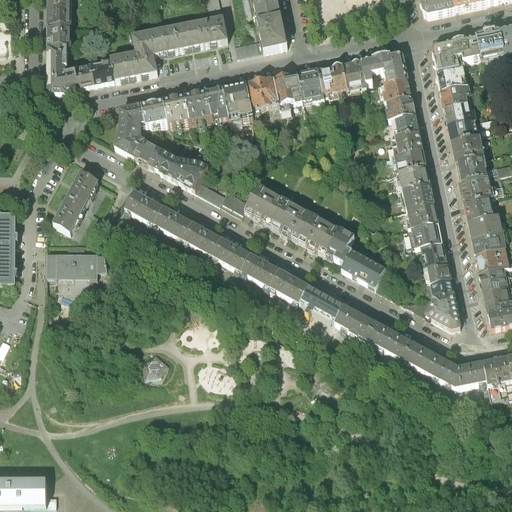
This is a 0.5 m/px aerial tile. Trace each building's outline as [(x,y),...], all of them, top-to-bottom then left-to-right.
[(109,0),(95,0),(99,14),(113,11),(109,0)] [(204,0),(211,27),(223,24),(217,0),(204,0)] [(282,26),(276,0),(266,0),(252,3),(258,31),(282,26)] [(444,0),(420,0),(421,2),(424,17),(431,22),(457,16),(454,6),(453,1),(445,3),(444,0)] [(460,0),(461,5),(454,6),(457,16),(461,15),(488,9),(486,0),(460,0)] [(504,0),(486,0),(488,9),(503,6),(505,6),(504,0)] [(72,1),(49,1),(49,4),(49,15),(71,17),(72,1)] [(71,17),(49,15),(49,30),(49,34),(71,34),(71,17)] [(112,70),(116,88),(135,84),(158,79),(155,65),(154,62),(167,60),(191,54),(216,49),(228,47),(223,24),(211,27),(131,44),(135,61),(111,66),(112,70)] [(282,26),(258,31),(262,46),(264,57),(287,52),(282,26)] [(71,34),(49,34),(49,37),(49,54),(68,54),(72,54),(71,34)] [(511,35),(500,38),(506,67),(511,65),(511,35)] [(487,40),(476,43),(482,71),(506,67),(500,38),(487,40)] [(464,74),(482,71),(476,43),(435,51),(432,56),(436,77),(437,79),(464,74)] [(262,46),(237,51),(239,62),(264,57),(262,46)] [(68,54),(49,54),(49,75),(49,99),(79,96),(77,77),(68,80),(68,54)] [(389,88),(408,83),(403,62),(397,58),(364,65),(362,66),(368,89),(374,88),(373,79),(387,77),(389,88)] [(360,66),(344,69),(349,97),(363,94),(368,93),(368,89),(362,66),(360,66)] [(322,74),(319,75),(325,103),(330,102),(331,107),(341,105),(341,100),(350,99),(349,97),(344,69),(322,74)] [(93,74),(96,92),(106,91),(116,88),(112,70),(93,74)] [(77,77),(79,96),(82,95),(96,92),(93,74),(77,77)] [(437,82),(441,97),(468,91),(464,74),(437,79),(437,82)] [(317,75),(300,79),(305,105),(314,105),(314,108),(326,106),(325,103),(319,75),(317,75)] [(297,79),(276,84),(282,116),(293,114),(292,108),(305,105),(300,79),(297,79)] [(410,93),(408,83),(389,88),(380,91),(382,101),(386,101),(387,108),(412,103),(410,93)] [(265,86),(249,89),(253,116),(271,113),(272,120),(283,119),(282,116),(276,84),(265,86)] [(246,90),(224,95),(231,123),(241,121),(242,125),(254,123),(253,116),(249,89),(246,90)] [(441,99),(444,114),(468,110),(472,109),(470,91),(468,91),(441,97),(441,99)] [(222,95),(208,98),(214,124),(221,122),(222,128),(231,127),(231,123),(224,95),(222,95)] [(189,102),(187,102),(192,129),(214,124),(208,98),(189,102)] [(168,106),(166,107),(170,129),(171,132),(192,129),(187,102),(168,106)] [(415,116),(412,103),(387,108),(390,125),(393,124),(416,120),(415,116)] [(147,111),(144,111),(148,132),(170,129),(166,107),(147,111)] [(448,130),(448,132),(476,127),(474,118),(470,119),(468,110),(444,114),(448,130)] [(115,153),(136,163),(145,146),(141,143),(143,134),(148,132),(144,111),(120,116),(120,133),(120,141),(115,153)] [(419,133),(416,120),(393,124),(396,142),(419,137),(419,133)] [(449,135),(452,148),(479,142),(482,142),(480,134),(477,135),(476,127),(448,132),(449,135)] [(423,151),(419,137),(396,142),(392,143),(396,161),(423,155),(423,151)] [(455,164),(456,170),(483,165),(479,142),(452,148),(455,164)] [(140,166),(154,174),(164,156),(145,146),(136,163),(140,166)] [(424,158),(423,155),(396,161),(400,178),(427,173),(424,158)] [(192,194),(196,197),(202,187),(210,173),(203,169),(182,167),(164,156),(154,174),(182,189),(192,194)] [(457,174),(460,190),(488,185),(483,165),(456,170),(457,174)] [(430,188),(427,173),(400,178),(394,180),(398,197),(404,196),(431,191),(430,188)] [(76,190),(68,203),(84,213),(99,187),(83,177),(76,190)] [(461,192),(464,210),(491,205),(497,203),(495,194),(490,195),(488,185),(460,190),(461,192)] [(196,197),(221,211),(226,200),(202,187),(196,197)] [(262,227),(273,232),(288,206),(260,191),(251,208),(246,218),(262,227)] [(433,200),(431,191),(404,196),(408,216),(435,210),(433,200)] [(243,223),(246,218),(251,208),(229,196),(226,200),(221,211),(243,223)] [(125,215),(155,231),(164,214),(150,206),(134,198),(125,215)] [(69,238),(84,213),(68,203),(61,216),(53,228),(69,238)] [(468,226),(469,229),(492,224),(490,216),(494,215),(491,205),(464,210),(468,226)] [(314,221),(288,206),(273,232),(282,237),(300,246),(314,221)] [(439,225),(435,210),(408,216),(411,235),(439,229),(439,225)] [(177,221),(164,214),(155,231),(183,246),(192,229),(177,221)] [(15,227),(15,221),(0,220),(0,288),(15,289),(15,255),(15,228),(15,227)] [(314,254),(325,261),(340,234),(314,221),(300,246),(314,254)] [(469,231),(472,246),(503,241),(508,239),(506,230),(498,231),(496,224),(492,224),(469,229),(469,231)] [(203,236),(192,229),(183,246),(214,263),(223,246),(203,236)] [(443,245),(439,229),(411,235),(415,255),(421,254),(444,249),(443,245)] [(341,277),(376,296),(382,285),(387,275),(349,255),(356,242),(340,234),(325,261),(342,270),(344,271),(341,277)] [(473,248),(476,262),(503,257),(501,251),(505,250),(503,241),(472,246),(473,248)] [(236,253),(223,246),(214,263),(242,278),(251,261),(236,253)] [(447,265),(444,249),(421,254),(425,274),(448,269),(447,265)] [(476,264),(479,279),(503,275),(511,274),(510,265),(508,266),(506,256),(503,257),(476,262),(476,264)] [(108,259),(47,259),(47,281),(97,281),(97,277),(108,277),(108,259)] [(265,269),(251,261),(242,278),(271,294),(280,277),(265,269)] [(451,280),(448,269),(425,274),(426,281),(430,280),(432,288),(451,284),(451,280)] [(483,296),(484,298),(507,294),(506,288),(510,288),(509,282),(504,282),(503,275),(479,279),(483,296)] [(294,285),(280,277),(271,294),(300,310),(309,293),(294,285)] [(454,295),(451,284),(432,288),(434,305),(455,299),(454,295)] [(393,304),(398,294),(382,285),(376,296),(393,304)] [(486,310),(487,314),(511,309),(511,303),(511,302),(511,292),(507,294),(484,298),(486,310)] [(344,312),(309,293),(300,310),(304,312),(303,314),(307,317),(305,322),(309,324),(311,319),(331,330),(332,328),(335,329),(344,312)] [(456,306),(455,299),(434,305),(425,323),(451,336),(460,333),(460,325),(456,306)] [(425,323),(434,305),(409,310),(408,312),(425,323)] [(499,336),(511,332),(511,309),(487,314),(489,323),(491,335),(492,337),(499,336)] [(373,350),(383,333),(365,324),(344,312),(335,329),(373,350)] [(399,342),(383,333),(373,350),(404,368),(413,350),(399,342)] [(434,361),(413,350),(404,368),(440,387),(450,369),(434,361)] [(156,361),(142,370),(145,386),(161,382),(168,372),(156,361)] [(511,378),(508,364),(506,365),(483,369),(487,389),(488,392),(511,387),(511,378)] [(450,369),(440,387),(455,395),(487,389),(483,369),(458,374),(450,369)] [(51,485),(0,485),(0,511),(25,511),(26,511),(52,511),(58,511),(57,499),(51,499),(51,485)]
